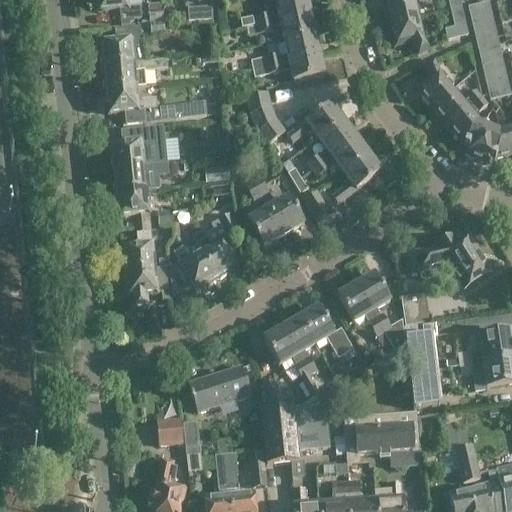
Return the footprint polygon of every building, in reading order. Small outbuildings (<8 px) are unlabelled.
[(127,9),(126,0),(93,0),(94,1),(96,3),(97,13),(117,11),(118,25),(133,24),(133,21),(141,20),(139,8),(127,9)] [(305,0),(279,0),(275,1),(277,13),(270,15),(272,24),(309,15),(305,0)] [(417,18),(414,2),(418,1),(419,3),(430,1),(429,0),(389,0),(385,1),(390,24),(417,18)] [(461,9),(459,0),(449,0),(448,0),(451,12),(461,9)] [(491,13),(488,2),(478,5),(481,15),(491,13)] [(481,15),(478,5),(468,7),(470,17),(481,15)] [(211,9),(187,10),(188,23),(212,22),(211,9)] [(468,36),(461,9),(451,12),(454,28),(457,39),(468,36)] [(148,12),(150,24),(162,22),(161,11),(148,12)] [(493,23),(491,13),(481,15),(483,25),(493,23)] [(256,27),(272,24),(270,15),(254,19),(256,27)] [(284,43),(313,36),(309,15),(272,24),(274,32),(281,31),(284,43)] [(483,25),(481,15),(470,17),(473,28),(483,25)] [(390,24),(396,47),(412,44),(418,56),(428,51),(423,40),(422,40),(417,18),(390,24)] [(162,22),(150,24),(151,37),(163,36),(162,22)] [(495,33),(493,23),(483,25),(485,35),(495,33)] [(256,28),(247,31),(249,38),(258,36),(274,32),(272,24),(256,27),(256,28)] [(485,35),(483,25),(473,28),(475,38),(485,35)] [(113,44),(100,45),(101,55),(100,58),(100,64),(102,66),(102,68),(143,64),(139,30),(133,30),(133,28),(112,30),(113,44)] [(457,39),(454,28),(445,30),(448,41),(457,39)] [(488,45),(485,35),(475,38),(477,48),(488,45)] [(281,65),(318,56),(313,36),(284,43),(286,54),(279,56),(281,65)] [(150,44),(151,54),(167,53),(166,43),(150,44)] [(502,61),(499,50),(489,53),(492,63),(502,61)] [(492,63),(489,53),(479,55),(482,65),(492,63)] [(200,57),(202,66),(216,64),(214,55),(200,57)] [(281,65),(279,56),(263,59),(265,68),(281,65)] [(290,72),(293,84),(323,77),(318,56),(281,65),(283,73),(290,72)] [(250,62),(252,71),(265,68),(263,59),(250,62)] [(504,71),(502,61),(492,63),(494,73),(504,71)] [(144,74),(167,71),(166,62),(143,64),(102,68),(104,79),(102,81),(103,87),(105,90),(105,92),(135,89),(136,90),(145,89),(144,74)] [(417,90),(432,109),(453,91),(439,73),(434,62),(423,67),(429,80),(417,90)] [(494,73),(492,63),(482,65),(484,76),(494,73)] [(283,73),(281,65),(265,68),(268,77),(283,73)] [(268,77),(265,68),(252,71),(254,80),(268,77)] [(507,81),(504,71),(494,73),(497,83),(507,81)] [(497,83),(494,73),(484,76),(487,86),(497,83)] [(510,96),(507,81),(497,83),(500,98),(510,96)] [(500,98),(497,83),(487,86),(490,101),(500,98)] [(107,116),(121,115),(122,128),(206,119),(205,105),(156,110),(155,100),(137,102),(136,90),(135,89),(105,92),(105,95),(104,97),(104,104),(106,106),(107,116)] [(467,100),(463,103),(453,91),(432,109),(447,127),(480,99),(474,92),(466,99),(467,100)] [(266,94),(245,99),(249,116),(269,109),(266,94)] [(478,114),(487,107),(480,99),(447,127),(464,147),(479,122),(473,115),(477,112),(478,114)] [(275,110),(281,123),(298,115),(292,102),(275,110)] [(343,124),(329,106),(286,138),(292,145),(304,136),(303,136),(310,131),(318,142),(343,124)] [(249,116),(257,134),(275,123),(269,109),(249,116)] [(511,156),(505,129),(498,131),(479,122),(464,147),(463,149),(467,151),(464,156),(488,166),(490,161),(494,162),(495,160),(511,156)] [(267,147),(272,143),(284,135),(275,123),(257,134),(267,147)] [(325,162),(355,140),(343,124),(318,142),(325,151),(319,156),(325,162)] [(113,169),(113,171),(144,168),(166,166),(162,129),(121,133),(123,147),(111,148),(112,158),(110,161),(111,167),(113,169)] [(219,140),(206,141),(207,159),(220,158),(219,140)] [(335,165),(343,175),(367,157),(355,140),(325,162),(330,169),(335,165)] [(279,154),(273,144),(266,148),(272,159),(279,154)] [(312,172),(325,162),(319,156),(306,165),(312,172)] [(350,185),(332,199),(337,206),(380,174),(367,157),(343,175),(350,185)] [(325,162),(312,172),(317,179),(330,169),(325,162)] [(114,181),(113,184),(113,190),(115,192),(115,194),(146,191),(146,193),(158,191),(157,178),(167,177),(166,166),(144,168),(113,171),(114,181)] [(228,166),(216,167),(217,178),(229,177),(228,166)] [(294,185),(301,181),(294,170),(287,175),(294,185)] [(251,183),(256,192),(264,187),(259,179),(251,183)] [(301,181),(294,185),(300,195),(307,191),(301,181)] [(244,188),(249,196),(256,192),(251,183),(244,188)] [(268,196),(264,187),(256,192),(261,200),(268,196)] [(115,194),(116,198),(114,200),(115,206),(117,208),(118,219),(138,217),(139,231),(150,230),(146,191),(115,194)] [(253,204),(261,200),(256,192),(249,196),(253,204)] [(303,201),(314,220),(327,212),(316,194),(303,201)] [(275,225),(283,238),(303,226),(288,200),(276,207),(273,203),(268,196),(261,200),(275,225)] [(260,216),(247,224),(262,250),(283,238),(275,225),(261,200),(253,204),(258,212),(257,212),(260,216)] [(158,225),(169,224),(168,213),(156,215),(158,225)] [(210,226),(212,231),(203,236),(211,249),(199,255),(215,282),(217,280),(220,281),(225,277),(227,275),(235,270),(220,244),(223,242),(227,235),(218,221),(210,226)] [(122,261),(121,263),(121,270),(123,272),(124,274),(154,271),(166,270),(169,270),(168,261),(159,262),(159,266),(154,267),(150,233),(136,235),(137,249),(121,251),(122,261)] [(489,274),(487,271),(488,268),(485,263),(481,262),(475,252),(476,247),(469,237),(464,236),(454,242),(452,238),(435,249),(435,250),(415,254),(419,274),(439,270),(443,276),(450,271),(463,292),(489,274)] [(178,266),(170,271),(173,297),(190,287),(194,294),(203,289),(206,289),(211,286),(212,283),(215,282),(199,255),(189,261),(182,248),(173,254),(178,262),(176,263),(178,266)] [(125,284),(123,287),(124,293),(126,295),(126,298),(130,298),(131,311),(147,310),(145,296),(157,295),(160,295),(161,302),(169,301),(166,270),(154,271),(124,274),(125,284)] [(374,277),(356,288),(375,321),(380,318),(376,311),(389,303),(374,277)] [(368,325),(375,321),(356,288),(337,299),(352,325),(364,318),(368,325)] [(405,328),(429,324),(425,296),(401,299),(405,328)] [(309,337),(315,347),(326,340),(337,360),(352,352),(340,332),(333,336),(318,310),(300,321),(309,337)] [(380,318),(375,321),(382,333),(390,329),(383,317),(380,318)] [(304,353),(315,347),(309,337),(300,321),(282,331),(297,357),(300,364),(308,359),(304,353)] [(375,338),(376,338),(383,334),(382,333),(375,321),(368,325),(375,338)] [(390,329),(382,333),(383,334),(389,344),(394,353),(403,347),(401,322),(390,329)] [(297,357),(282,331),(263,342),(278,368),(289,362),(292,368),(300,364),(297,357)] [(420,331),(402,333),(411,411),(438,408),(431,342),(432,342),(431,331),(421,332),(420,331)] [(383,334),(376,338),(382,348),(389,344),(383,334)] [(511,344),(510,334),(478,339),(480,352),(467,353),(468,355),(456,357),(458,368),(511,360),(511,344)] [(308,359),(300,364),(308,377),(317,392),(324,388),(316,373),(308,359)] [(511,360),(458,368),(460,380),(471,378),(471,379),(484,378),(486,390),(511,386),(511,360)] [(292,368),(311,401),(320,396),(317,392),(308,377),(300,364),(292,368)] [(240,369),(188,386),(198,415),(250,398),(240,369)] [(160,382),(159,387),(160,391),(164,394),(168,394),(172,391),(174,387),(172,382),(168,380),(164,380),(160,382)] [(285,402),(274,380),(260,387),(270,409),(285,402)] [(261,415),(265,452),(266,465),(266,467),(298,464),(297,454),(329,450),(323,398),(322,397),(292,412),(261,415)] [(415,415),(343,419),(346,466),(358,466),(358,457),(418,453),(415,415)] [(182,446),(180,422),(156,424),(158,448),(182,446)] [(186,457),(199,455),(199,448),(197,449),(194,425),(182,426),(186,457)] [(448,453),(455,452),(458,451),(455,426),(446,427),(448,453)] [(72,431),(68,431),(57,433),(58,446),(73,444),(72,431)] [(499,468),(492,438),(472,442),(479,472),(499,468)] [(471,448),(458,451),(455,452),(463,486),(480,482),(471,448)] [(199,455),(186,457),(187,474),(201,472),(199,455)] [(234,455),(222,457),(227,491),(236,490),(235,477),(236,476),(234,455)] [(222,457),(214,458),(216,479),(217,478),(219,492),(227,491),(222,457)] [(172,487),(175,469),(172,469),(173,464),(161,461),(153,496),(149,495),(147,507),(156,509),(155,511),(179,511),(184,490),(184,489),(184,488),(183,487),(182,487),(181,488),(180,489),(172,487)] [(266,467),(266,465),(250,467),(253,491),(269,489),(266,467)] [(347,476),(346,466),(334,467),(335,477),(347,476)] [(495,473),(504,511),(511,511),(511,466),(496,471),(496,472),(495,473)] [(504,511),(495,473),(487,475),(490,487),(488,488),(487,487),(448,496),(451,511),(504,511)] [(374,511),(374,505),(362,505),(361,483),(347,484),(349,511),(374,511)] [(334,485),(336,507),(319,508),(319,511),(349,511),(347,484),(334,485)] [(374,511),(402,511),(401,503),(400,487),(388,487),(388,492),(374,493),(375,505),(374,505),(374,511)] [(236,490),(227,491),(227,497),(229,511),(255,511),(253,494),(238,495),(238,490),(236,490)] [(218,498),(204,499),(205,511),(229,511),(227,497),(227,491),(219,492),(218,492),(218,498)] [(319,511),(319,508),(306,509),(305,498),(308,497),(308,492),(292,493),(293,509),(292,509),(292,511),(319,511)]
